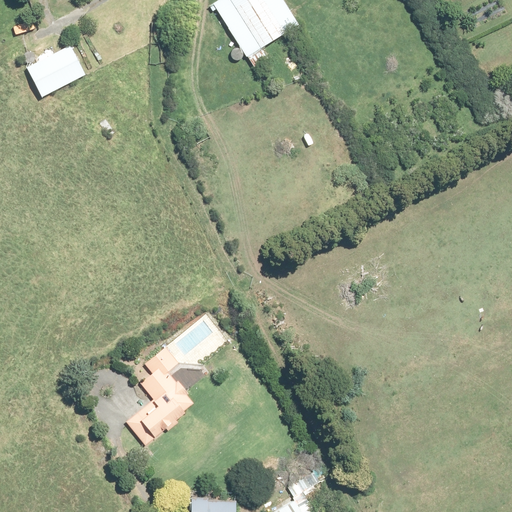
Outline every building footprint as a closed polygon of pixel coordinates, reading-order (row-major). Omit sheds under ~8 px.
[(283,0),(213,0),(208,4),(250,66),(304,29),(283,0)] [(71,44),(20,68),(36,101),(87,76),(71,44)] [(145,400),(118,422),(137,446),(187,406),(162,374),(173,365),(159,347),(136,365),(143,375),(132,384),(145,400)] [(227,511),(228,500),(183,498),(182,511),(227,511)] [(296,511),(289,500),(270,511),(296,511)]
